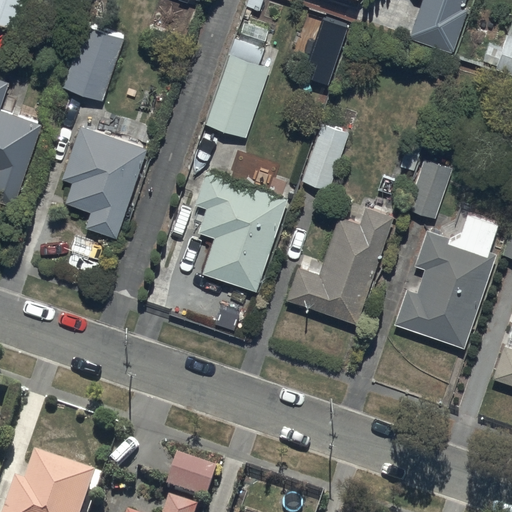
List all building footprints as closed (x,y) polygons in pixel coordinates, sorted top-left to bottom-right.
[(26,0),(0,0),(0,22),(17,28),(26,0)] [(329,0),(357,9),(360,0),(329,0)] [(465,0),(421,0),(409,38),(452,52),(466,10),(462,9),(465,0)] [(511,21),(503,49),(489,44),(483,63),(511,72),(511,21)] [(268,30),(244,22),(238,40),(263,48),(268,30)] [(124,37),(87,23),(63,87),(101,101),(124,37)] [(305,89),(309,91),(307,97),(323,103),(340,54),(324,49),(322,54),(318,53),(305,89)] [(268,67),(229,54),(205,124),(245,137),(268,67)] [(0,108),(9,82),(0,78),(0,172),(1,173),(0,176),(0,203),(14,208),(42,124),(0,109),(0,108)] [(366,122),(367,123),(367,124),(367,125),(368,126),(369,127),(369,128),(370,128),(371,129),(372,130),(373,130),(374,131),(375,131),(376,132),(377,132),(378,132),(379,132),(380,132),(381,132),(382,132),(383,131),(384,131),(385,130),(386,130),(387,129),(388,128),(389,128),(389,127),(390,126),(390,125),(391,124),(391,123),(391,122),(392,121),(392,119),(391,118),(391,117),(391,116),(391,115),(390,114),(390,113),(389,112),(389,111),(388,111),(387,110),(386,109),(385,109),(384,108),(383,108),(382,107),(381,107),(380,107),(379,107),(378,107),(377,107),(376,107),(375,108),(374,108),(373,109),(372,109),(371,110),(370,111),(369,111),(369,112),(368,113),(367,114),(367,115),(367,116),(366,117),(366,118),(366,119),(366,121),(366,122)] [(348,134),(321,124),(301,181),(329,190),(348,134)] [(147,149),(79,126),(61,179),(72,183),(65,204),(90,213),(85,228),(116,239),(147,149)] [(409,142),(401,166),(414,170),(422,146),(409,142)] [(407,209),(434,218),(452,168),(424,159),(407,209)] [(287,199),(205,172),(195,205),(205,209),(197,233),(213,238),(201,274),(256,292),(287,199)] [(362,180),(339,172),(333,191),(355,199),(362,180)] [(297,267),(285,301),(357,325),(394,217),(367,208),(361,224),(339,216),(319,275),(297,267)] [(460,235),(451,239),(427,231),(416,265),(425,269),(418,290),(407,286),(395,323),(465,346),(496,253),(490,251),(499,223),(468,213),(460,235)] [(511,227),(503,255),(511,258),(511,227)] [(511,349),(504,346),(493,379),(511,385),(511,349)] [(216,465),(174,451),(163,483),(205,497),(216,465)] [(87,511),(98,478),(38,459),(29,488),(16,484),(6,511),(87,511)] [(193,511),(196,505),(168,496),(162,511),(134,511),(126,509),(125,511),(193,511)]
